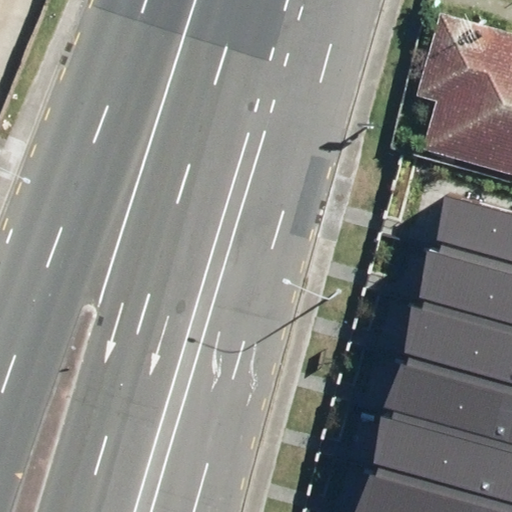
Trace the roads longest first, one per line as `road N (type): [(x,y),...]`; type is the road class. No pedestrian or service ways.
road 1 (primary): [(216,0),(153,369),(118,511)]
road 2 (motorway): [(244,0),(263,133),(234,347),(194,511)]
road 3 (primary): [(0,422),(36,308),(187,0)]
